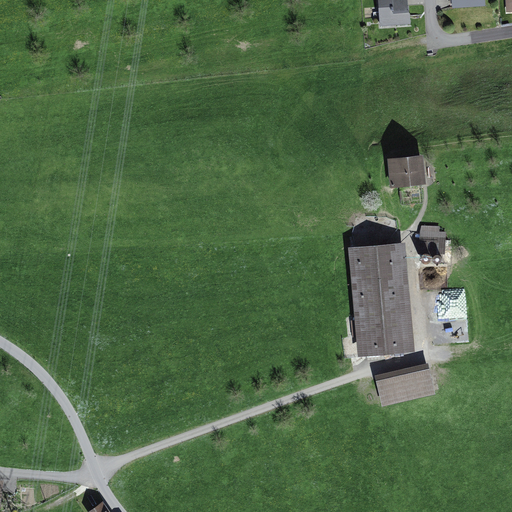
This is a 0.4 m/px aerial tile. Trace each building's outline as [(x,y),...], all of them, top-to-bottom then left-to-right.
[(377,0),(380,27),(409,25),(407,5),(406,0),(377,0)] [(451,0),(453,9),(485,6),(484,0),(451,0)] [(511,0),(503,0),(504,13),(511,12),(511,0)] [(424,157),(387,160),(389,189),(427,186),(424,157)] [(440,229),(421,228),(421,257),(446,257),(447,237),(440,229)] [(407,244),(351,249),(361,356),(416,351),(407,244)] [(430,368),(378,379),(384,407),(436,395),(430,368)] [(9,483),(0,481),(0,509),(5,510),(9,483)] [(111,511),(103,499),(86,511),(111,511)]
